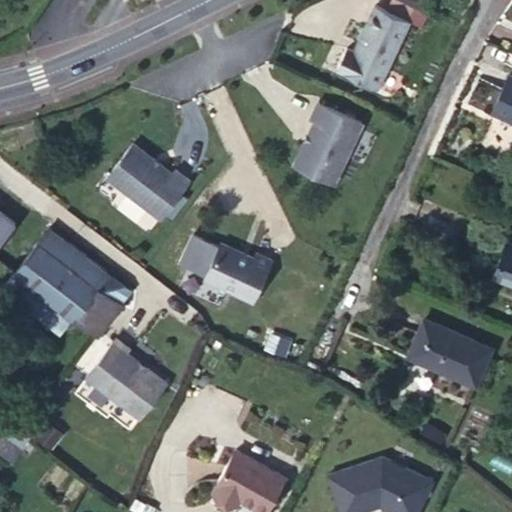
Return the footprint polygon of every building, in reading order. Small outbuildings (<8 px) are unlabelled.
[(337,68),(378,88),(410,20),(376,4),(354,50),(347,48),(337,68)] [(511,74),(509,73),(494,108),(511,116),(511,74)] [(294,164),(334,183),(362,122),(319,101),(311,117),(315,120),(294,164)] [(135,142),(108,176),(161,217),(191,179),(177,168),(174,172),(135,142)] [(0,244),(17,222),(0,209),(0,244)] [(17,270),(5,287),(63,331),(75,317),(98,335),(133,289),(72,242),(51,226),(36,245),(17,270)] [(511,240),(508,239),(493,276),(511,283),(511,240)] [(221,242),(205,277),(254,299),(272,259),(256,252),(254,256),(221,242)] [(492,347),(424,317),(410,352),(442,366),(441,369),(476,384),(492,347)] [(87,376),(140,417),(166,382),(128,352),(130,348),(116,337),(87,376)] [(36,414),(25,428),(36,437),(39,433),(52,444),(62,432),(48,421),(47,423),(36,414)] [(31,434),(5,415),(0,421),(0,429),(22,446),(31,434)] [(285,475),(236,448),(213,490),(237,504),(240,497),(266,511),(285,475)] [(384,456),(329,474),(341,511),(355,511),(369,507),(368,504),(379,500),(380,503),(397,511),(417,511),(433,480),(384,456)]
